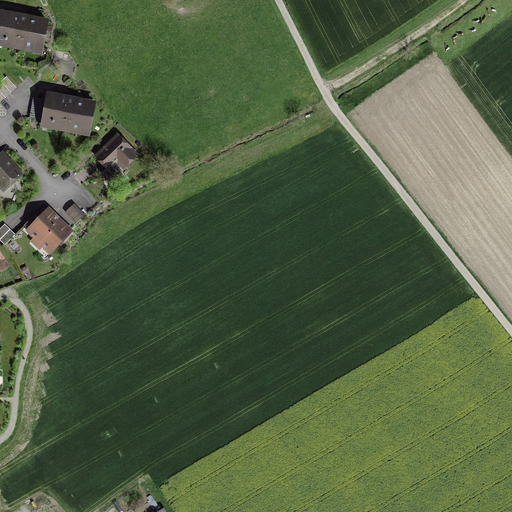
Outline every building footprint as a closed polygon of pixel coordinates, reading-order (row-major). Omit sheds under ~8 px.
[(49,23),(0,13),(0,50),(42,59),(49,23)] [(0,100),(14,89),(5,78),(0,81),(0,100)] [(99,104),(48,94),(42,129),(92,139),(99,104)] [(138,155),(121,137),(95,160),(112,178),(138,155)] [(22,178),(1,155),(0,155),(0,189),(5,194),(22,178)] [(74,205),(65,213),(75,223),(84,216),(74,205)] [(75,234),(50,210),(25,235),(50,260),(75,234)] [(0,233),(0,239),(1,241),(10,231),(6,227),(0,233)] [(16,236),(10,231),(1,241),(7,246),(16,236)]
